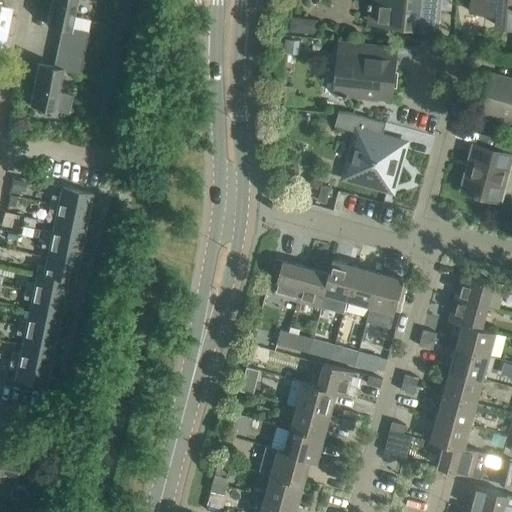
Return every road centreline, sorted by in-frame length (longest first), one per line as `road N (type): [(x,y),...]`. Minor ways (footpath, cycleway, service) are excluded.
road 1 (residential): [(367,511),(361,497),(425,284),(426,244)]
road 2 (tertiary): [(242,202),(240,0)]
road 3 (tertiary): [(217,0),(217,202)]
road 4 (residential): [(426,244),(242,202)]
road 5 (residential): [(16,0),(20,31),(0,177)]
road 6 (tertiary): [(162,500),(204,336)]
road 7 (residential): [(426,244),(422,217),(452,107)]
road 8 (tertiary): [(204,336),(231,268),(242,202)]
road 9 (tertiary): [(217,202),(204,336)]
